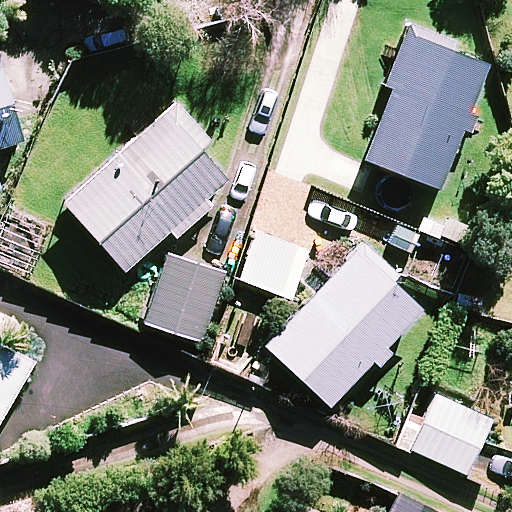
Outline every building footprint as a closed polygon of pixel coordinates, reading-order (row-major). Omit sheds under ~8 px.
[(436,187),(458,130),(465,133),(473,111),(466,108),(483,62),(446,49),(449,41),(405,25),(382,84),(388,87),(361,159),(436,187)] [(0,146),(18,141),(0,79),(0,146)] [(173,235),(210,202),(206,197),(226,179),(199,149),(208,141),(172,101),(61,201),(122,269),(167,228),(173,235)] [(305,250),(254,231),(237,278),(288,297),(305,250)] [(297,283),(310,294),(263,345),(326,404),(416,308),(384,279),(390,272),(358,242),(330,273),(317,261),(297,283)] [(222,272),(165,254),(143,322),(200,340),(222,272)] [(0,411),(29,359),(0,343),(0,411)] [(488,418),(435,393),(424,417),(412,412),(396,446),(461,476),(488,418)] [(435,511),(397,492),(386,511),(435,511)]
